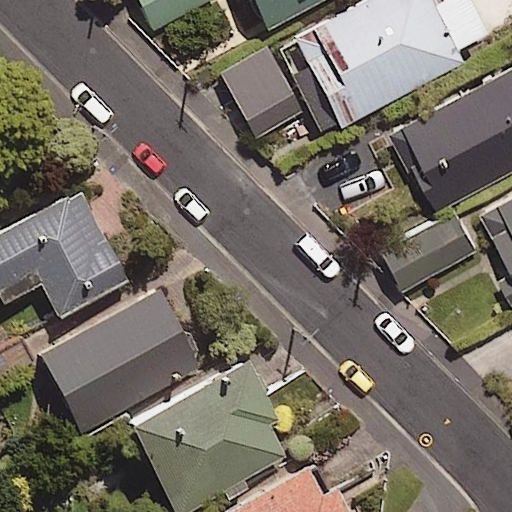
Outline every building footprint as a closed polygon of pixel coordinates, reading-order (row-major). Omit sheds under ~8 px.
[(139,0),(151,24),(198,0),(139,0)] [(254,0),(264,19),(300,0),(254,0)] [(284,57),(321,127),(465,52),(459,40),(485,27),(470,0),(338,0),(284,29),(295,51),(284,57)] [(216,63),(255,131),(300,106),(262,37),(216,63)] [(437,200),(511,159),(511,56),(394,121),(437,200)] [(297,165),(313,194),(357,170),(342,141),(297,165)] [(119,275),(75,179),(0,213),(0,290),(37,273),(52,306),(119,275)] [(511,256),(511,179),(481,196),(511,256)] [(375,243),(400,286),(476,243),(452,201),(375,243)] [(36,341),(77,423),(199,361),(158,280),(36,341)] [(0,385),(33,370),(18,338),(0,346),(0,385)] [(241,347),(124,403),(171,501),(288,445),(241,347)] [(181,511),(349,511),(317,446),(181,511)]
